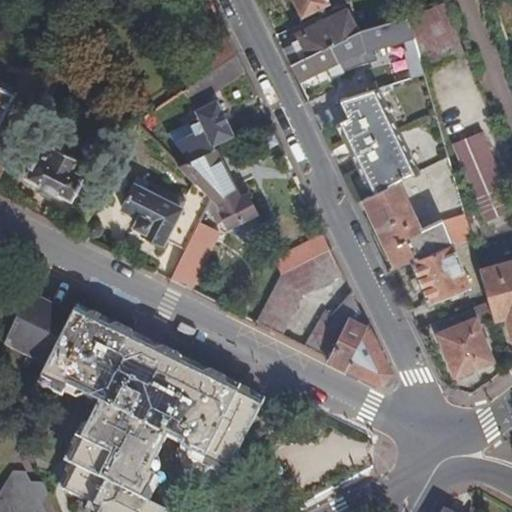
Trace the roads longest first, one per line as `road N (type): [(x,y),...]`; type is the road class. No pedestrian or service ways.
road 1 (residential): [(440,456),(415,374),(233,0)]
road 2 (secondary): [(440,456),(373,409),(0,223)]
road 3 (tertiary): [(440,456),(330,511)]
